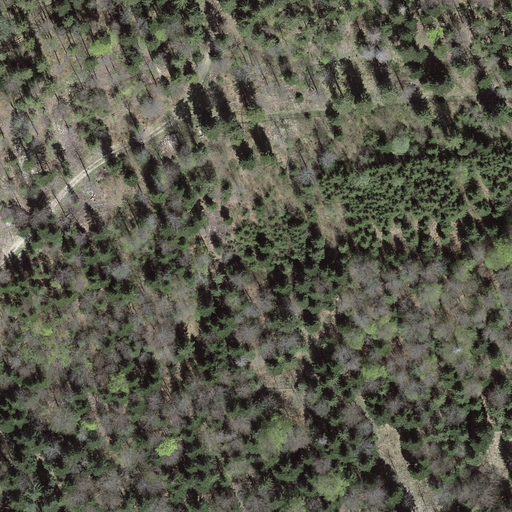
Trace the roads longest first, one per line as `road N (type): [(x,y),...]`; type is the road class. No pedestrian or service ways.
road 1 (track): [(149,140),(422,104),(511,102)]
road 2 (track): [(177,0),(186,69),(149,140),(86,180),(0,272)]
road 3 (track): [(130,511),(0,498)]
